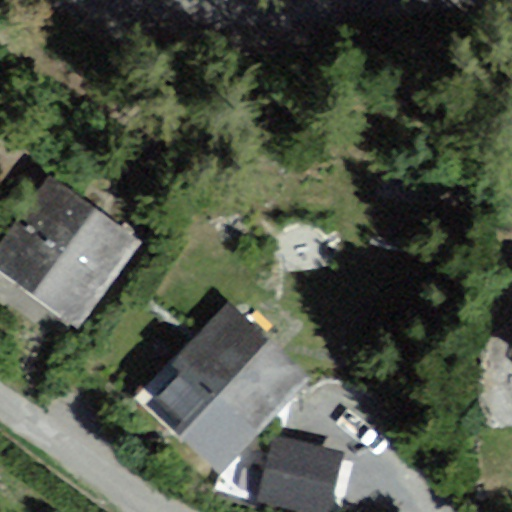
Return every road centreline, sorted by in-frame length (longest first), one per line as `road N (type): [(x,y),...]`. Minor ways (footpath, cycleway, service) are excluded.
road 1 (unclassified): [(110,0),(242,15),(372,0)]
road 2 (residential): [(0,408),(112,490),(156,511)]
